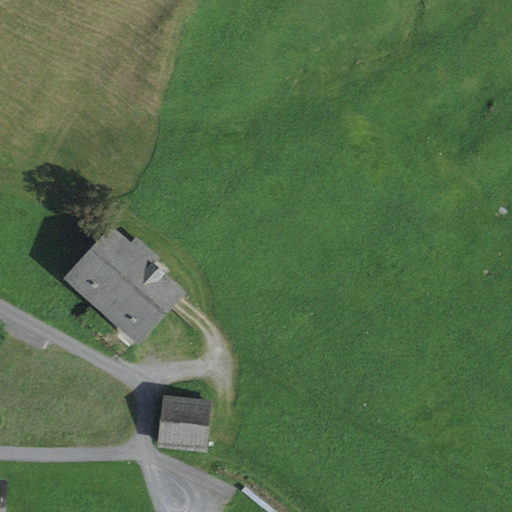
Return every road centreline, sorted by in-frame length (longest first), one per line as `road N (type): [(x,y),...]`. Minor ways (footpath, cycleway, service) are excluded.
road 1 (residential): [(0,307),(138,380),(146,402),(142,452)]
road 2 (residential): [(142,452),(0,453)]
